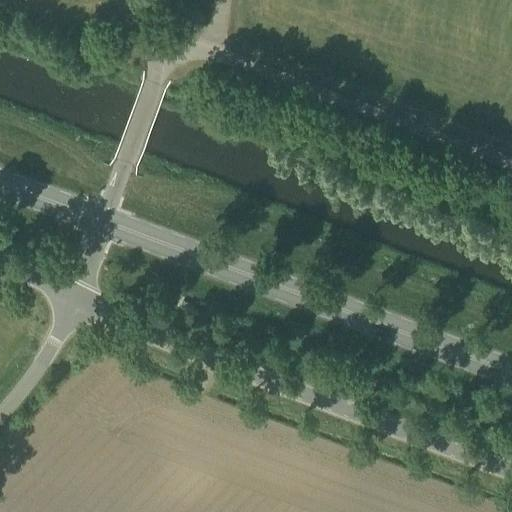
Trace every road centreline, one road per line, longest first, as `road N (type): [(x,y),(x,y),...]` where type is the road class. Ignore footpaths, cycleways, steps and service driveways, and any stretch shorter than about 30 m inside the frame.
road 1 (unclassified): [(511,470),(72,295)]
road 2 (primary): [(511,375),(100,220)]
road 3 (unclassified): [(511,166),(207,52),(153,52)]
road 4 (unclassified): [(100,220),(152,83),(153,52)]
road 5 (unclassified): [(0,415),(53,347),(72,295)]
